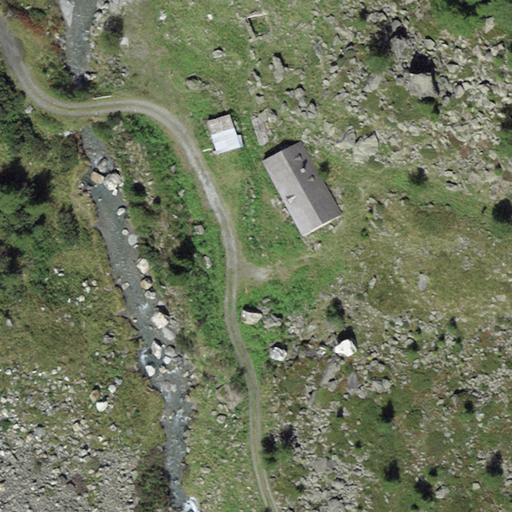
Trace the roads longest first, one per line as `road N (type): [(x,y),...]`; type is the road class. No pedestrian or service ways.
road 1 (track): [(231,273),(188,139),(157,111),(67,112),(33,96),(0,20)]
road 2 (track): [(231,273),(228,317),(250,372),(256,476),(270,511)]
